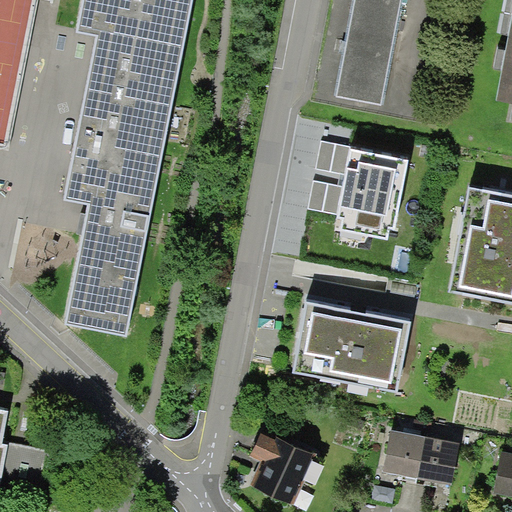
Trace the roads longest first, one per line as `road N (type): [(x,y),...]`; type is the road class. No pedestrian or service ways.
road 1 (residential): [(305,0),(203,506)]
road 2 (residential): [(0,311),(143,438),(203,506)]
